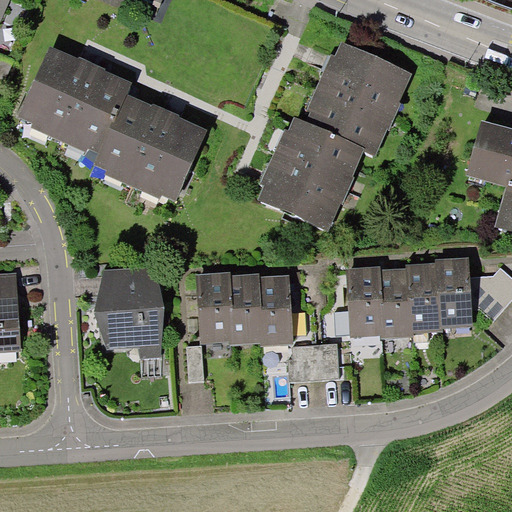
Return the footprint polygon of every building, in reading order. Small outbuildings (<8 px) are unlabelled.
[(0,0),(0,34),(12,7),(7,5),(9,0),(0,0)] [(373,155),(409,74),(339,43),(303,124),(361,149),(373,155)] [(136,88),(55,51),(25,117),(105,154),(132,93),(136,88)] [(100,165),(181,201),(213,129),(132,93),(105,154),(100,165)] [(258,201),(325,230),(361,149),(303,124),(294,120),(258,201)] [(511,132),(493,127),(475,132),(467,157),(479,175),(508,184),(498,213),(507,233),(511,234),(511,132)] [(466,261),(435,263),(435,266),(439,327),(452,326),(455,320),(469,319),(466,261)] [(435,266),(405,268),(405,272),(409,336),(410,343),(428,342),(427,331),(439,330),(439,327),(435,266)] [(375,271),(346,272),(350,331),(364,330),(367,336),(379,335),(379,332),(375,274),(375,271)] [(405,272),(375,274),(379,332),(393,331),(396,336),(409,336),(405,272)] [(21,277),(0,277),(0,367),(2,368),(1,355),(26,354),(21,277)] [(223,278),(194,279),(198,338),(211,337),(215,343),(227,342),(227,339),(223,280),(223,278)] [(252,279),(223,280),(227,339),(240,338),(244,344),(256,343),(252,281),(252,279)] [(284,280),(252,281),(256,343),(257,346),(271,345),(274,339),(288,338),(284,280)] [(160,345),(158,291),(109,293),(111,348),(160,345)] [(287,360),(289,382),(337,380),(335,345),(291,347),(292,360),(287,360)] [(201,346),(185,348),(188,383),(203,382),(201,346)]
